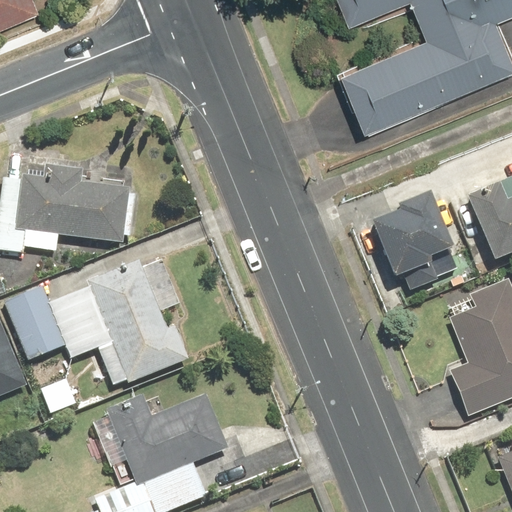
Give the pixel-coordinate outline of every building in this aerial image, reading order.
[(0,0),(0,36),(41,17),(35,0),(0,0)] [(336,67),(360,129),(511,70),(511,65),(494,20),(511,13),(511,0),(334,0),(344,25),(407,0),(420,34),(336,67)] [(511,171),(475,184),(500,257),(511,253),(511,171)] [(127,190),(23,182),(20,238),(124,246),(127,190)] [(433,190),(363,207),(386,299),(456,281),(433,190)] [(146,259),(85,291),(136,389),(197,358),(146,259)] [(511,282),(454,312),(470,360),(454,369),(472,424),(511,402),(511,282)] [(47,290),(10,306),(33,360),(71,344),(47,290)] [(0,307),(0,403),(35,389),(0,307)] [(71,378),(44,389),(54,413),(81,403),(71,378)] [(223,446),(201,396),(117,433),(139,483),(223,446)] [(511,461),(498,470),(511,493),(511,461)] [(95,506),(97,511),(178,511),(211,498),(196,463),(95,506)]
